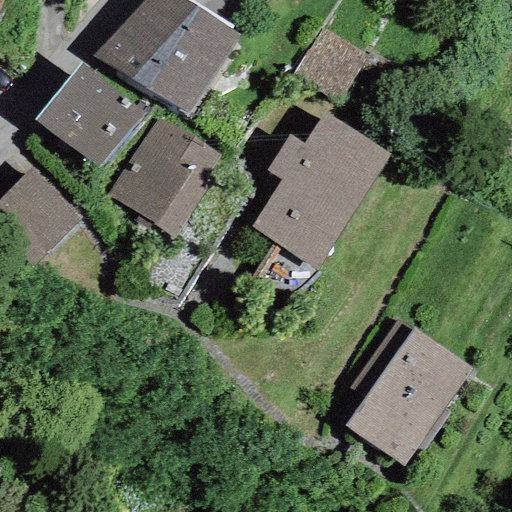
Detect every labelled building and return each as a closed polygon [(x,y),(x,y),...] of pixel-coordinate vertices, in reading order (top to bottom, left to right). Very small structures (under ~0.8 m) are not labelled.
[(144,0),(91,56),(186,114),(237,35),(180,0),(144,0)] [(336,105),(365,57),(320,29),(291,77),(336,105)] [(144,114),(79,64),(34,121),(98,167),(144,114)] [(317,271),(388,155),(321,113),(302,144),(288,135),(265,172),(279,180),(250,226),(317,271)] [(217,157),(155,117),(105,195),(172,238),(203,190),(198,187),(217,157)] [(83,221),(31,167),(0,196),(0,234),(33,269),(83,221)] [(410,331),(395,321),(348,387),(364,398),(344,426),(401,467),(471,368),(413,327),(410,331)]
